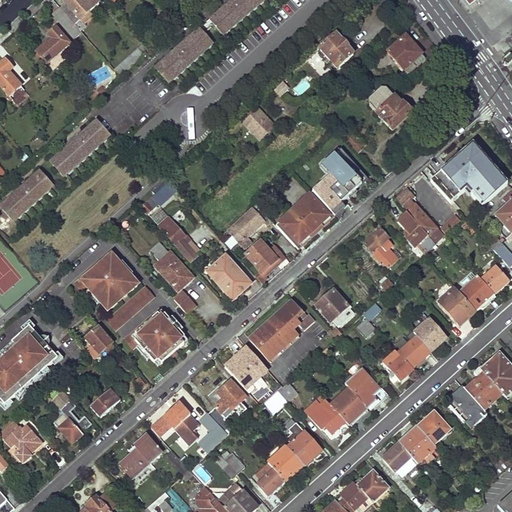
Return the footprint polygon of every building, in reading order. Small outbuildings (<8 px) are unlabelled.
[(100,4),(96,0),(69,0),(60,9),(81,33),(86,28),(81,22),(100,4)] [(266,0),(232,0),(209,20),(224,37),(266,0)] [(81,35),(60,11),(54,16),(76,40),(81,35)] [(178,23),(170,14),(166,18),(174,26),(178,23)] [(70,46),(57,29),(47,36),(50,41),(36,53),(45,66),(70,46)] [(214,48),(197,30),(155,69),(171,86),(214,48)] [(354,56),(336,36),(320,50),(325,56),(322,58),(328,64),(330,62),(338,70),(354,56)] [(405,75),(423,58),(403,36),(386,52),(405,75)] [(150,53),(143,44),(113,71),(121,79),(150,53)] [(12,67),(5,59),(0,63),(0,85),(20,109),(32,99),(8,70),(12,67)] [(314,81),(319,76),(312,66),(306,71),(314,81)] [(275,91),(280,97),(290,89),(284,83),(275,91)] [(107,91),(103,87),(94,95),(98,100),(107,91)] [(395,134),(415,116),(407,106),(405,108),(391,93),(388,93),(374,104),(373,108),(395,134)] [(258,112),(255,110),(241,122),(259,142),(274,127),(260,111),(258,112)] [(110,141),(94,123),(50,162),(67,180),(110,141)] [(367,145),(350,125),(341,133),(358,152),(367,145)] [(508,183),(474,145),(431,182),(450,203),(466,189),(482,207),(508,183)] [(322,167),(341,150),(339,148),(320,165),(322,167)] [(313,194),(330,212),(341,203),(342,204),(368,180),(341,150),(322,167),(331,177),(324,184),(313,194)] [(322,182),(324,184),(331,177),(322,167),(320,169),(327,177),(322,182)] [(54,191),(38,173),(0,206),(16,224),(54,191)] [(178,194),(166,181),(152,194),(155,198),(142,209),(149,217),(160,208),(161,210),(178,194)] [(403,209),(428,237),(435,244),(443,236),(411,200),(415,197),(408,189),(397,199),(404,207),(403,208),(403,209)] [(511,190),(503,199),(508,204),(495,216),(511,234),(511,190)] [(330,212),(313,194),(276,226),(299,251),(336,218),(330,212)] [(330,212),(336,218),(346,209),(342,204),(341,203),(330,212)] [(269,228),(274,224),(257,206),(230,231),(240,244),(264,223),(269,228)] [(428,237),(403,209),(395,216),(403,225),(399,229),(416,248),(428,237)] [(449,218),(444,212),(438,217),(444,223),(449,218)] [(440,229),(446,236),(461,222),(455,215),(440,229)] [(191,263),(198,257),(188,246),(193,241),(187,235),(185,237),(170,221),(160,230),(167,238),(191,263)] [(396,250),(390,255),(387,252),(393,247),(387,240),(390,238),(382,230),(365,245),(373,253),(374,252),(389,268),(402,257),(396,250)] [(493,251),(500,245),(502,243),(496,237),(488,245),(493,251)] [(268,252),(260,243),(245,257),(260,272),(254,277),(262,285),(268,279),(266,278),(278,268),(279,269),(288,261),(275,246),(268,252)] [(157,269),(171,257),(161,245),(147,258),(157,269)] [(511,262),(511,258),(500,245),(493,251),(507,266),(511,262)] [(121,265),(111,254),(76,285),(85,296),(88,294),(99,306),(102,304),(110,314),(141,287),(132,277),(135,275),(124,263),(121,265)] [(177,292),(191,279),(171,257),(157,269),(177,292)] [(251,285),(226,257),(207,274),(233,303),(238,299),(236,297),(251,285)] [(481,282),(494,296),(509,282),(496,268),(481,282)] [(458,294),(475,313),(494,296),(481,282),(476,277),(458,294)] [(392,286),(385,278),(379,283),(384,288),(382,290),(385,293),(392,286)] [(458,294),(454,289),(438,304),(459,327),(475,313),(458,294)] [(156,299),(147,290),(109,322),(117,332),(156,299)] [(196,305),(183,291),(174,299),(188,314),(196,305)] [(355,314),(334,292),(317,308),(331,324),(333,322),(339,329),(355,314)] [(303,309),(295,301),(252,339),(270,359),(298,334),(294,329),(299,325),(305,332),(316,321),(304,309),(303,309)] [(190,344),(161,311),(125,341),(135,352),(137,350),(148,363),(151,360),(159,370),(190,344)] [(366,319),(367,320),(371,317),(366,312),(362,315),(366,319)] [(413,334),(431,353),(446,339),(423,314),(418,319),(423,325),(413,334)] [(367,320),(366,319),(356,328),(366,339),(376,330),(367,320)] [(113,344),(95,325),(91,327),(95,330),(85,340),(91,346),(86,350),(94,360),(113,344)] [(58,360),(30,328),(0,353),(0,400),(5,406),(58,360)] [(326,345),(338,335),(334,329),(322,340),(326,345)] [(401,358),(412,370),(431,353),(413,334),(412,333),(407,337),(412,342),(398,354),(401,358)] [(247,349),(226,368),(249,394),(271,375),(247,349)] [(481,371),(503,394),(506,399),(511,393),(511,368),(500,354),(481,371)] [(412,370),(401,358),(387,371),(393,378),(395,376),(400,382),(413,370),(412,370)] [(465,391),(483,411),(503,394),(481,371),(479,369),(474,374),(478,379),(465,391)] [(349,389),(367,410),(384,395),(361,370),(345,385),(349,389)] [(71,377),(59,387),(71,400),(82,390),(71,377)] [(288,382),(277,392),(288,403),(298,394),(288,382)] [(218,441),(220,443),(235,430),(224,419),(233,412),(239,418),(247,410),(241,403),(246,399),(231,383),(218,394),(224,402),(209,415),(215,421),(210,426),(209,427),(220,439),(218,441)] [(71,400),(59,387),(52,393),(58,400),(56,402),(64,410),(73,402),(71,400)] [(465,391),(462,387),(446,402),(466,426),(471,422),(475,426),(487,416),(483,411),(465,391)] [(349,389),(330,406),(345,423),(349,427),(367,410),(349,389)] [(121,402),(111,390),(91,407),(102,419),(121,402)] [(288,403),(277,392),(264,403),(275,415),(288,403)] [(330,406),(322,397),(306,412),(322,430),(326,427),(333,434),(345,423),(330,406)] [(202,426),(180,403),(164,418),(192,447),(199,439),(195,435),(199,432),(196,430),(202,426)] [(50,418),(39,405),(33,410),(44,422),(50,418)] [(200,416),(210,426),(215,421),(209,415),(206,411),(200,416)] [(417,427),(434,446),(451,431),(434,412),(417,427)] [(83,435),(68,416),(58,424),(74,444),(83,435)] [(84,431),(91,427),(86,418),(79,423),(84,431)] [(19,458),(27,467),(36,459),(35,457),(47,446),(31,428),(26,433),(18,423),(3,437),(15,451),(12,454),(18,460),(19,458)] [(199,436),(206,443),(211,448),(213,450),(220,443),(218,441),(220,439),(209,427),(199,436)] [(434,446),(417,427),(399,444),(411,459),(417,465),(436,449),(434,446)] [(288,448),(305,467),(321,452),(304,433),(288,448)] [(163,454),(147,436),(128,454),(131,457),(121,466),(134,480),(163,454)] [(211,448),(206,443),(198,451),(203,456),(211,448)] [(411,459),(399,444),(382,458),(395,473),(411,459)] [(274,470),(287,485),(305,468),(305,467),(288,448),(287,447),(269,464),(274,470)] [(190,471),(172,452),(167,458),(184,476),(190,471)] [(224,460),(229,465),(238,475),(246,468),(232,453),(224,460)] [(511,463),(506,457),(494,468),(500,475),(511,464),(511,463)] [(494,468),(489,464),(484,469),(494,481),(500,475),(494,468)] [(238,475),(229,465),(224,469),(233,479),(238,475)] [(287,485),(274,470),(258,485),(271,499),(287,485)] [(193,474),(190,471),(184,476),(183,477),(186,481),(193,474)] [(361,479),(354,484),(368,500),(372,505),(389,490),(374,472),(363,481),(361,479)] [(339,506),(344,511),(354,511),(368,500),(354,484),(341,496),(345,500),(339,506)] [(254,511),(258,509),(240,489),(235,494),(238,497),(225,509),(227,511),(254,511)] [(227,511),(225,509),(207,490),(198,498),(198,506),(203,511),(202,511),(227,511)] [(0,510),(9,503),(1,493),(0,494),(0,510)] [(149,510),(150,511),(172,511),(175,509),(167,502),(171,498),(167,493),(149,510)] [(100,501),(97,498),(88,507),(89,509),(85,511),(115,511),(120,507),(108,494),(100,501)] [(511,511),(511,495),(498,509),(500,511),(511,511)] [(344,511),(339,506),(337,503),(326,511),(344,511)]
